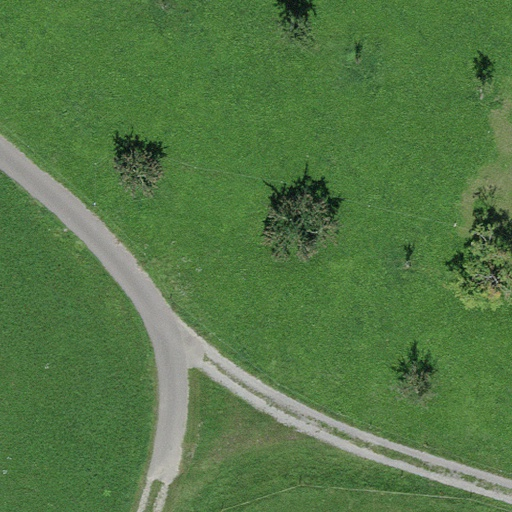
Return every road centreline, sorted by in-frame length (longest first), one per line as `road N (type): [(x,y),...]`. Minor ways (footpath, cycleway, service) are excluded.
road 1 (track): [(511,493),(329,430),(171,337),(84,225),(0,153)]
road 2 (track): [(171,337),(178,400),(152,511)]
